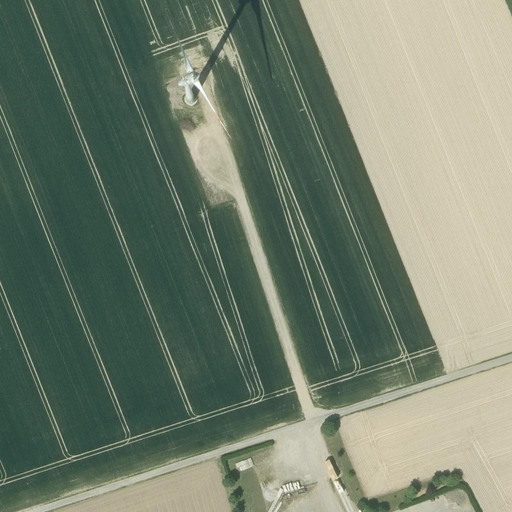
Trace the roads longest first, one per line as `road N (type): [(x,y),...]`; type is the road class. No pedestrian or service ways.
road 1 (unclassified): [(35,511),(511,358)]
road 2 (track): [(312,423),(216,126)]
